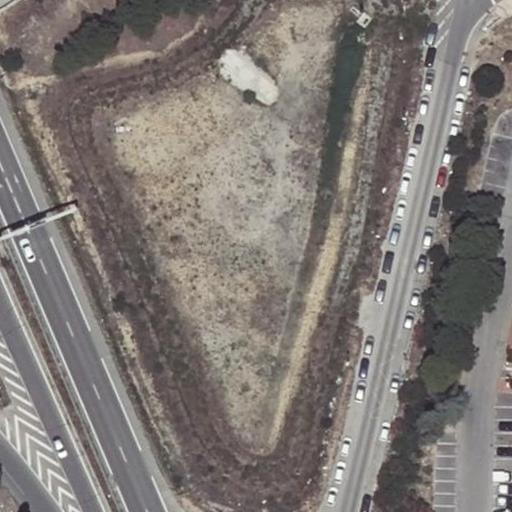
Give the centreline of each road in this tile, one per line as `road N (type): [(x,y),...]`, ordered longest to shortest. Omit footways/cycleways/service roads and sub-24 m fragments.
road 1 (unclassified): [(349,511),(469,0)]
road 2 (trunk): [(148,511),(0,165)]
road 3 (primary): [(0,296),(93,511)]
